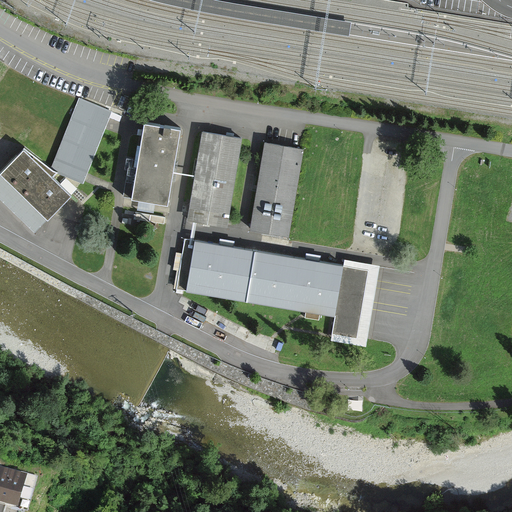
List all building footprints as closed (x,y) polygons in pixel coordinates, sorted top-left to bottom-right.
[(54,87),(9,58),(0,70),(0,143),(15,155),(0,172),(0,176),(47,222),(71,198),(82,184),(112,111),(82,98),(54,87)] [(182,129),(142,121),(127,199),(168,206),(182,129)] [(241,139),(201,132),(186,221),(226,228),(241,139)] [(302,150),(264,144),(250,232),(288,238),(302,150)] [(373,174),(363,236),(390,240),(400,179),(373,174)] [(344,267),(184,240),(175,291),(335,319),(344,267)] [(344,267),(335,319),(331,341),(366,347),(380,266),(345,260),(344,267)] [(19,511),(29,481),(0,471),(0,507),(14,511),(19,511)]
